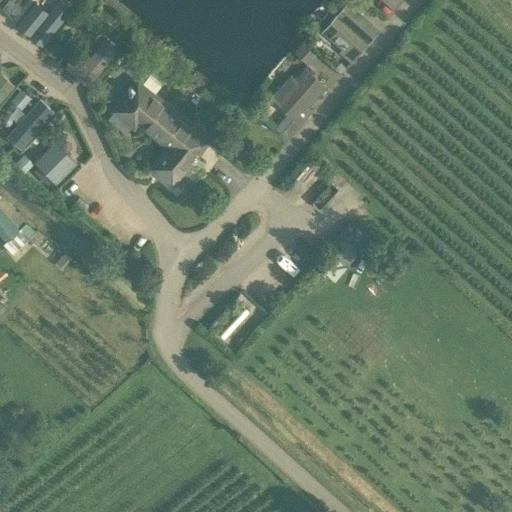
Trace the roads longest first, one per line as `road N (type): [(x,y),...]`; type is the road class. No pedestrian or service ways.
road 1 (residential): [(182,255),(256,188),(412,0)]
road 2 (residential): [(344,511),(191,377),(166,301),(182,255)]
road 3 (residential): [(0,35),(77,99),(126,190),(182,255)]
road 4 (unknown): [(177,350),(277,235),(277,207),(256,188)]
